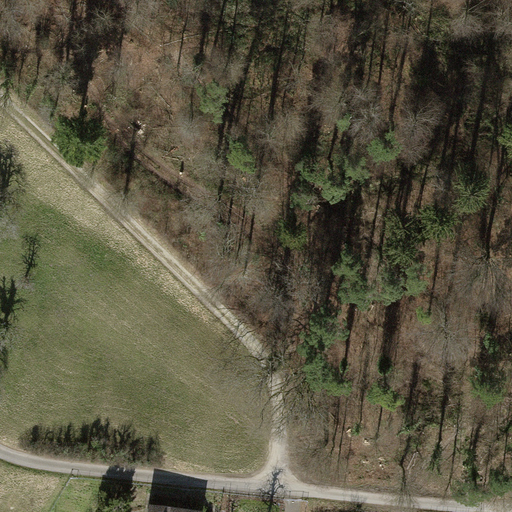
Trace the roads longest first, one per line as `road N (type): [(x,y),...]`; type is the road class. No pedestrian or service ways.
road 1 (track): [(282,484),(281,384),(259,349),(0,88)]
road 2 (residential): [(0,439),(47,462),(282,484)]
road 3 (track): [(282,484),(511,504)]
